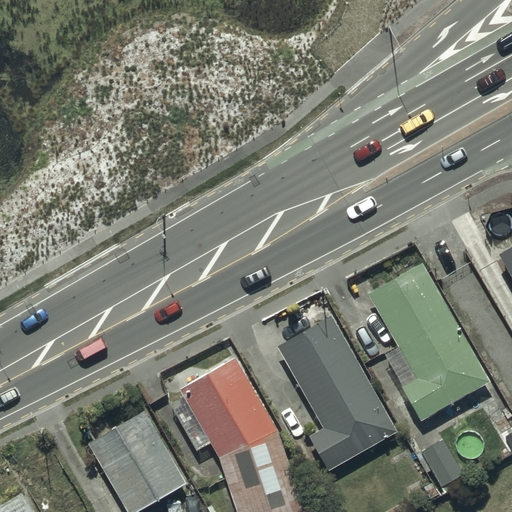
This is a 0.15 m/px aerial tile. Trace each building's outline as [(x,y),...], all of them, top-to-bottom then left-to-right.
[(213,0),(246,56),(283,35),(262,0),(213,0)] [(174,31),(126,58),(149,99),(143,103),(154,121),(160,118),(170,136),(230,101),(213,72),(201,79),(174,31)] [(36,42),(0,53),(0,98),(17,94),(40,166),(90,150),(65,71),(47,76),(36,42)] [(511,235),(497,243),(511,268),(511,235)] [(382,347),(419,413),(490,375),(421,256),(368,285),(397,338),(382,347)] [(331,308),(276,338),(322,421),(307,429),(327,464),(397,426),(331,308)] [(236,351),(181,383),(219,451),(238,511),(281,511),(305,504),(278,424),(236,351)] [(142,402),(86,435),(130,509),(185,476),(142,402)] [(442,432),(419,445),(436,475),(424,482),(431,495),(466,475),(442,432)] [(38,511),(23,485),(0,497),(0,511),(38,511)]
